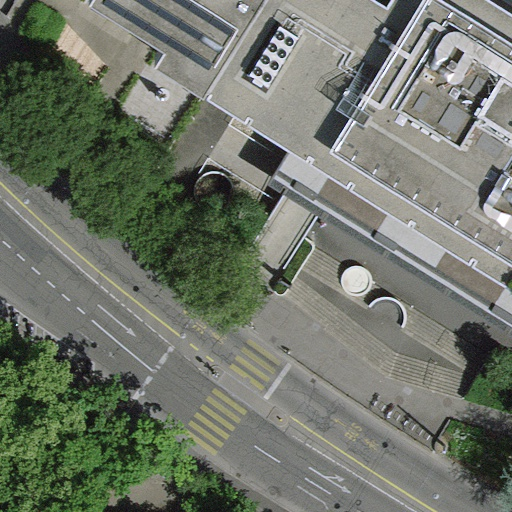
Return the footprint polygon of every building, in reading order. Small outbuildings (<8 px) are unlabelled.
[(105,0),(167,39),(158,54),(207,85),(258,0),(105,0)] [(258,0),(207,85),(295,142),(319,157),(332,136),(414,0),(258,0)] [(511,0),(471,0),(511,25),(511,247),(332,136),(319,157),(511,283),(511,0)] [(511,25),(471,0),(414,0),(332,136),(511,247),(511,25)] [(511,283),(319,157),(295,142),(271,183),(448,293),(511,332),(511,283)]
